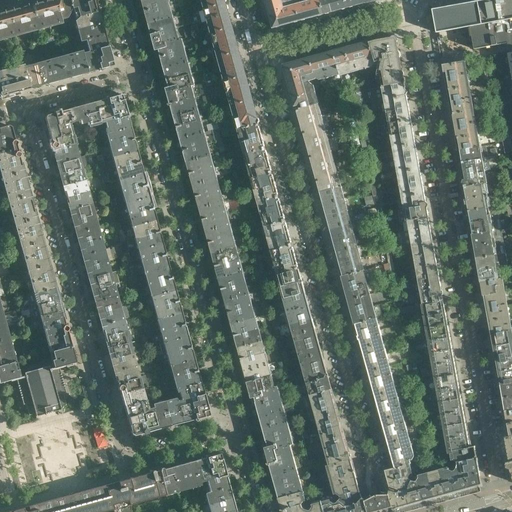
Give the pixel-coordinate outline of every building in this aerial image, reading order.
[(60,17),(55,0),(51,0),(43,2),(49,24),(61,21),(60,17)] [(69,0),(55,0),(60,17),(69,15),(72,9),(69,0)] [(96,2),(97,1),(97,0),(69,0),(72,9),(77,7),(79,17),(99,12),(96,2)] [(167,5),(165,0),(141,0),(145,11),(167,5)] [(226,3),(224,0),(201,0),(202,2),(204,1),(206,9),(226,3)] [(284,0),(266,0),(269,8),(278,6),(278,7),(283,5),(282,1),(284,0)] [(299,20),(294,2),(288,3),(287,0),(284,0),(282,1),(283,5),(288,23),(299,20)] [(311,17),(306,0),(295,0),(294,2),(299,20),(311,17)] [(318,0),(306,0),(311,17),(323,14),(318,0)] [(334,11),(331,0),(318,0),(323,14),(334,11)] [(346,7),(343,0),(331,0),(334,11),(346,7)] [(511,0),(484,0),(432,9),(436,33),(470,27),(474,49),(497,45),(497,44),(497,43),(508,45),(509,49),(509,53),(511,52),(511,0)] [(49,24),(43,2),(32,5),(38,27),(49,24)] [(229,15),(226,6),(226,3),(206,9),(208,16),(206,17),(207,21),(229,15)] [(38,27),(32,5),(20,8),(26,31),(38,27)] [(170,17),(167,5),(145,11),(148,23),(170,17)] [(288,23),(283,5),(278,7),(278,6),(269,8),(274,27),(288,23)] [(26,31),(20,8),(9,12),(15,34),(26,31)] [(15,34),(9,12),(0,14),(0,25),(3,37),(15,34)] [(102,23),(99,12),(79,17),(77,19),(79,29),(102,23)] [(232,27),(229,15),(207,21),(208,26),(210,25),(213,33),(232,27)] [(173,28),(170,17),(148,23),(151,35),(173,28)] [(105,35),(102,26),(102,23),(79,29),(83,41),(86,40),(105,35)] [(236,39),(232,27),(213,33),(215,40),(212,41),(214,46),(236,39)] [(177,40),(173,28),(151,35),(154,47),(177,40)] [(77,34),(74,35),(66,38),(67,43),(68,45),(79,42),(77,34)] [(113,66),(109,49),(110,48),(110,46),(109,45),(108,45),(105,35),(86,40),(89,52),(94,50),(96,58),(99,58),(102,69),(113,66)] [(404,83),(396,38),(395,37),(376,41),(369,42),(375,63),(381,61),(380,73),(382,87),(404,83)] [(67,43),(66,38),(58,40),(54,41),(56,47),(67,43)] [(183,51),(180,40),(180,39),(177,40),(154,47),(155,48),(157,56),(160,55),(161,57),(183,51)] [(239,52),(237,44),(236,39),(214,46),(215,50),(217,49),(219,57),(239,52)] [(375,64),(375,63),(369,42),(345,49),(351,71),(375,64)] [(351,71),(345,49),(333,52),(339,73),(339,74),(351,71)] [(102,69),(99,58),(96,58),(94,50),(89,52),(82,54),(88,73),(98,70),(99,71),(100,72),(101,71),(102,69)] [(186,63),(183,51),(161,57),(164,69),(186,63)] [(242,64),(241,60),(239,52),(219,57),(221,65),(219,65),(220,70),(242,64)] [(339,73),(333,52),(321,56),(327,77),(331,76),(331,75),(339,73)] [(88,73),(82,54),(71,57),(76,76),(88,73)] [(463,62),(462,54),(441,58),(442,65),(463,62)] [(327,77),(321,56),(310,59),(315,78),(316,79),(323,77),(323,78),(327,77)] [(76,76),(71,57),(59,60),(65,79),(76,76)] [(315,78),(310,59),(298,62),(303,81),(304,85),(309,83),(308,79),(315,78)] [(65,79),(59,60),(48,63),(53,82),(65,79)] [(303,81),(298,62),(284,66),(289,83),(298,81),(299,82),(303,81)] [(465,74),(463,62),(442,65),(444,77),(465,74)] [(53,82),(48,63),(36,66),(41,86),(53,82)] [(189,74),(186,63),(164,69),(167,80),(189,74)] [(246,76),(242,64),(220,70),(221,74),(224,74),(226,81),(246,76)] [(41,86),(36,66),(25,69),(29,87),(31,86),(32,88),(41,86)] [(29,87),(25,69),(24,67),(12,70),(18,90),(29,87)] [(18,90),(12,70),(1,74),(6,93),(18,90)] [(193,86),(189,74),(167,80),(168,83),(165,84),(167,91),(167,93),(189,87),(193,86)] [(467,86),(465,74),(444,77),(447,90),(467,86)] [(249,88),(248,84),(246,76),(226,81),(228,89),(226,90),(227,94),(249,88)] [(313,92),(311,84),(309,83),(304,85),(303,81),(299,82),(298,81),(289,83),(293,98),(313,92)] [(407,95),(404,83),(382,87),(374,88),(369,89),(362,91),(355,92),(354,92),(356,104),(386,99),(407,95)] [(469,98),(467,86),(447,90),(449,102),(470,98),(469,98)] [(193,98),(189,87),(167,93),(170,105),(193,98)] [(252,100),(250,92),(249,88),(227,94),(228,98),(230,98),(233,105),(252,100)] [(319,104),(318,99),(315,100),(313,92),(293,98),(295,105),(296,105),(297,110),(316,104),(319,104)] [(345,96),(344,92),(332,95),(333,100),(345,96)] [(127,114),(124,104),(121,95),(110,98),(113,109),(110,110),(113,121),(128,117),(128,118),(129,117),(129,116),(128,114),(127,114)] [(409,107),(407,95),(386,99),(388,111),(409,107)] [(113,121),(110,110),(113,109),(110,98),(109,98),(108,97),(107,97),(106,98),(106,99),(96,102),(102,124),(105,123),(113,121)] [(474,110),(472,98),(472,97),(469,98),(470,98),(449,102),(451,114),(474,110)] [(196,110),(193,98),(170,105),(174,116),(196,110)] [(256,112),(255,108),(252,100),(233,105),(235,113),(232,114),(234,118),(256,112)] [(102,124),(96,102),(82,106),(87,123),(88,128),(102,124)] [(319,117),(316,104),(297,110),(297,111),(300,122),(319,117)] [(87,123),(82,106),(68,109),(72,123),(80,121),(81,125),(87,123)] [(411,120),(409,107),(388,111),(390,123),(411,120)] [(72,123),(68,109),(59,112),(59,111),(54,112),(54,113),(46,116),(45,118),(47,128),(68,122),(70,123),(72,123)] [(199,122),(196,110),(174,116),(177,128),(199,122)] [(476,122),(474,110),(451,114),(453,126),(476,122)] [(259,124),(257,118),(256,112),(234,118),(235,123),(237,122),(239,130),(259,124)] [(131,129),(128,118),(128,117),(113,121),(105,123),(109,135),(131,129)] [(322,127),(319,117),(300,122),(303,133),(304,134),(323,128),(323,127),(322,127)] [(413,132),(411,120),(390,123),(393,135),(413,132)] [(73,134),(70,123),(68,122),(47,128),(50,139),(70,134),(73,134)] [(202,133),(199,122),(177,128),(180,139),(202,133)] [(479,134),(476,122),(453,126),(455,138),(479,134)] [(259,124),(239,130),(242,142),(262,136),(259,124)] [(0,140),(14,137),(11,127),(8,126),(0,128),(0,140)] [(326,140),(323,128),(304,134),(307,146),(326,140)] [(134,140),(131,129),(109,135),(112,146),(134,140)] [(499,143),(497,131),(488,132),(490,144),(499,143)] [(415,144),(413,132),(393,135),(395,148),(415,144)] [(205,145),(202,133),(180,139),(183,151),(205,145)] [(73,146),(70,134),(50,139),(54,151),(73,146)] [(481,146),(479,134),(455,138),(457,150),(478,147),(481,146)] [(265,148),(263,141),(262,136),(242,142),(245,154),(265,148)] [(0,153),(17,149),(14,137),(0,140),(0,153)] [(137,152),(135,143),(134,140),(112,146),(115,158),(137,152)] [(329,152),(326,140),(307,146),(310,157),(329,152)] [(418,156),(415,144),(395,148),(397,160),(418,156)] [(208,156),(205,145),(183,151),(186,162),(208,156)] [(76,157),(73,146),(54,151),(57,163),(76,157)] [(480,159),(478,147),(457,150),(460,162),(480,159)] [(269,160),(265,148),(245,154),(249,166),(269,160)] [(20,160),(17,149),(0,153),(0,163),(1,166),(20,160)] [(98,163),(95,152),(91,153),(91,155),(90,155),(93,165),(94,165),(98,164),(98,163)] [(140,163),(137,152),(115,158),(118,170),(140,163)] [(333,164),(329,152),(310,157),(313,169),(333,164)] [(212,168),(208,156),(186,162),(189,174),(212,168)] [(420,168),(418,156),(397,160),(399,172),(420,168)] [(79,169),(76,157),(57,163),(60,174),(79,169)] [(483,171),(480,159),(460,162),(462,175),(483,171)] [(23,172),(20,160),(1,166),(4,177),(23,172)] [(272,172),(269,160),(249,166),(252,178),(272,172)] [(143,175),(141,166),(140,163),(118,170),(121,181),(143,175)] [(336,176),(333,164),(313,169),(317,181),(336,176)] [(215,179),(212,168),(189,174),(193,186),(215,179)] [(422,180),(420,168),(399,172),(401,184),(422,180)] [(82,181),(79,169),(60,174),(63,186),(82,181)] [(485,183),(483,171),(462,175),(464,187),(482,183),(482,184),(485,183)] [(26,183),(23,172),(4,177),(7,189),(26,183)] [(110,184),(108,178),(109,178),(108,172),(101,174),(101,175),(104,183),(104,186),(105,186),(109,184),(110,184)] [(275,184),(272,172),(252,178),(255,190),(275,184)] [(147,187),(143,175),(121,181),(124,193),(147,187)] [(339,188),(336,176),(317,181),(320,193),(339,188)] [(218,191),(215,179),(193,186),(196,197),(218,191)] [(424,193),(422,180),(401,184),(403,196),(424,193)] [(86,192),(82,181),(63,186),(66,197),(86,192)] [(30,195),(26,183),(7,189),(10,200),(30,195)] [(487,195),(486,190),(483,191),(482,184),(482,183),(464,187),(466,199),(487,195)] [(279,197),(275,184),(255,190),(258,202),(279,197)] [(150,198),(147,189),(147,187),(124,193),(128,204),(150,198)] [(342,200),(339,188),(320,193),(323,205),(342,200)] [(221,203),(218,191),(196,197),(199,209),(221,203)] [(89,204),(86,192),(66,197),(70,209),(89,204)] [(426,205),(424,193),(403,196),(406,209),(426,205)] [(33,207),(30,195),(10,200),(13,212),(33,207)] [(486,207),(485,200),(488,199),(487,195),(466,199),(468,210),(486,207)] [(282,209),(280,201),(279,197),(258,202),(262,214),(282,209)] [(153,210),(150,198),(128,204),(131,216),(153,210)] [(346,211),(342,200),(323,205),(326,217),(346,211)] [(224,214),(221,203),(199,209),(202,220),(224,214)] [(92,215),(89,204),(70,209),(73,221),(92,215)] [(429,217),(426,205),(406,209),(408,221),(409,221),(429,217)] [(36,218),(33,207),(13,212),(17,224),(36,218)] [(491,219),(490,214),(488,215),(486,207),(468,210),(470,222),(491,219)] [(285,221),(284,215),(282,209),(262,214),(265,226),(285,221)] [(114,222),(113,219),(111,210),(101,213),(102,216),(108,214),(108,216),(107,216),(109,223),(110,223),(114,222)] [(156,221),(154,212),(153,210),(131,216),(134,228),(156,221)] [(349,223),(346,211),(326,217),(330,229),(349,223)] [(228,226),(224,214),(202,220),(205,232),(228,226)] [(95,227),(92,215),(73,221),(76,232),(95,227)] [(433,241),(429,217),(409,221),(411,230),(409,231),(410,237),(412,237),(414,245),(433,241)] [(39,230),(36,218),(17,224),(20,235),(39,230)] [(490,231),(489,224),(492,223),(491,219),(470,222),(473,234),(490,231)] [(159,233),(156,221),(134,228),(137,239),(159,233)] [(289,233),(285,221),(265,226),(268,238),(289,233)] [(352,235),(349,223),(330,229),(333,240),(352,235)] [(231,237),(228,226),(205,232),(208,243),(231,237)] [(98,238),(95,227),(76,232),(79,244),(98,238)] [(42,241),(39,230),(20,235),(23,247),(42,241)] [(495,243),(495,238),(492,239),(490,231),(473,234),(475,246),(495,243)] [(162,245),(160,235),(159,233),(137,239),(140,251),(162,245)] [(292,245),(289,233),(268,238),(272,250),(292,245)] [(356,247),(352,235),(333,240),(336,252),(356,247)] [(234,249),(231,237),(208,243),(212,255),(234,249)] [(102,250),(98,238),(79,244),(82,255),(102,250)] [(45,253),(42,241),(23,247),(26,258),(45,253)] [(437,265),(433,241),(414,245),(415,254),(413,254),(414,261),(417,260),(418,268),(437,265)] [(495,255),(493,248),(496,247),(495,243),(475,246),(477,258),(495,255)] [(166,256),(162,245),(140,251),(143,262),(166,256)] [(295,257),(292,245),(272,250),(275,262),(295,257)] [(359,259),(356,247),(336,252),(339,264),(359,259)] [(237,260),(234,249),(212,255),(215,267),(237,260)] [(105,262),(102,250),(82,255),(85,267),(105,262)] [(49,265),(45,253),(26,258),(29,270),(49,265)] [(500,266),(499,262),(496,262),(495,255),(477,258),(479,270),(500,266)] [(169,268),(166,259),(166,256),(143,262),(147,274),(169,268)] [(299,269),(295,257),(275,262),(278,274),(299,269)] [(362,271),(359,259),(339,264),(343,276),(362,271)] [(240,272),(237,260),(215,267),(218,278),(240,272)] [(108,273),(105,262),(85,267),(89,279),(108,273)] [(52,276),(49,265),(29,270),(32,282),(52,276)] [(441,288),(437,265),(418,268),(420,277),(417,278),(418,283),(421,283),(422,291),(430,289),(431,290),(441,288)] [(499,279),(498,271),(500,271),(500,266),(479,270),(481,282),(499,279)] [(172,279),(169,268),(147,274),(150,285),(172,279)] [(302,281),(301,276),(299,269),(278,274),(282,286),(302,281)] [(365,283),(362,271),(343,276),(342,276),(346,288),(365,283)] [(243,284),(240,272),(218,278),(221,290),(243,284)] [(111,285),(108,273),(89,279),(92,290),(111,285)] [(55,288),(52,276),(32,282),(36,293),(55,288)] [(504,291),(501,278),(499,279),(481,282),(483,295),(504,291)] [(175,291),(173,282),(172,279),(150,285),(153,297),(175,291)] [(305,293),(302,281),(282,286),(285,298),(305,293)] [(368,295),(365,283),(346,288),(349,300),(368,295)] [(247,295),(243,284),(221,290),(224,301),(247,295)] [(114,296),(111,285),(92,290),(95,302),(114,296)] [(58,299),(55,288),(36,293),(39,305),(58,299)] [(443,300),(441,288),(431,290),(430,289),(422,291),(423,299),(421,299),(422,304),(424,304),(424,303),(443,300)] [(178,303),(175,291),(153,297),(156,309),(178,303)] [(506,304),(504,291),(483,295),(486,307),(506,304)] [(309,305),(307,299),(305,293),(285,298),(288,310),(309,305)] [(404,307),(401,294),(396,296),(396,300),(398,308),(404,307)] [(250,307),(247,295),(224,301),(228,313),(250,307)] [(371,307),(368,295),(349,300),(352,312),(371,307)] [(117,308),(114,296),(95,302),(98,313),(117,308)] [(61,311),(58,299),(39,305),(42,316),(61,311)] [(446,312),(443,300),(424,303),(424,304),(426,316),(446,312)] [(182,314),(179,305),(178,303),(156,309),(159,320),(182,314)] [(508,317),(506,304),(486,307),(488,320),(508,317)] [(312,317),(309,305),(288,310),(292,322),(312,317)] [(375,305),(371,307),(352,312),(355,324),(374,319),(375,319),(375,318),(379,317),(375,305)] [(253,318),(250,307),(228,313),(231,324),(253,318)] [(121,320),(117,308),(98,313),(101,325),(121,320)] [(64,323),(61,311),(42,316),(45,328),(64,323)] [(448,324),(446,312),(426,316),(429,328),(448,324)] [(185,326),(182,314),(159,320),(163,332),(185,326)] [(315,329),(312,317),(292,322),(295,334),(315,329)] [(511,329),(508,317),(488,320),(490,333),(511,329)] [(256,330),(253,318),(231,324),(234,336),(256,330)] [(380,330),(378,326),(376,326),(374,319),(355,324),(359,336),(380,330)] [(409,331),(407,319),(401,320),(404,333),(409,331)] [(124,331),(121,320),(101,325),(105,337),(124,331)] [(68,334),(64,323),(45,328),(48,340),(68,334)] [(450,337),(448,324),(429,328),(431,340),(450,337)] [(188,337),(185,328),(185,326),(163,332),(166,343),(188,337)] [(281,338),(278,326),(273,327),(277,340),(281,338)] [(511,328),(511,329),(490,333),(492,346),(511,342),(511,328)] [(319,341),(315,329),(295,334),(298,346),(319,341)] [(259,341),(256,330),(234,336),(237,348),(259,341)] [(381,343),(379,336),(381,335),(380,330),(359,336),(362,348),(381,343)] [(127,343),(124,331),(105,337),(108,348),(127,343)] [(71,346),(68,334),(48,340),(52,351),(71,346)] [(191,349),(188,337),(166,343),(169,355),(191,349)] [(452,349),(450,337),(431,340),(433,352),(452,349)] [(0,365),(13,362),(10,350),(7,338),(0,340),(0,365)] [(262,353),(259,341),(237,348),(240,359),(262,353)] [(322,353),(319,341),(298,346),(302,359),(322,353)] [(511,342),(492,346),(495,358),(511,355),(511,342)] [(130,354),(127,343),(108,348),(111,360),(130,354)] [(386,354),(385,349),(383,350),(381,343),(362,348),(365,360),(386,354)] [(75,362),(71,346),(52,351),(54,360),(51,360),(52,364),(54,369),(58,368),(64,367),(64,365),(75,362)] [(194,361),(192,351),(191,349),(169,355),(172,367),(194,361)] [(454,361),(452,349),(433,352),(435,364),(454,361)] [(266,365),(262,353),(240,359),(243,371),(266,365)] [(325,365),(322,353),(302,359),(305,371),(325,365)] [(133,366),(130,354),(111,360),(114,371),(133,366)] [(387,367),(385,360),(387,359),(386,354),(365,360),(369,372),(387,367)] [(511,368),(511,355),(495,358),(497,371),(511,368)] [(20,378),(18,372),(16,361),(13,362),(0,365),(0,382),(10,380),(10,381),(16,380),(20,378)] [(197,372),(194,361),(172,367),(175,378),(197,372)] [(456,373),(454,361),(435,364),(437,377),(456,373)] [(65,393),(58,368),(54,369),(52,364),(50,365),(50,364),(49,363),(45,364),(45,362),(24,367),(25,370),(18,372),(20,378),(16,380),(23,404),(26,404),(27,409),(29,415),(35,414),(36,418),(59,412),(61,411),(59,407),(65,405),(64,399),(62,394),(65,393)] [(269,376),(266,365),(243,371),(247,382),(269,376)] [(329,377),(327,371),(325,365),(305,371),(308,383),(329,377)] [(137,378),(133,366),(114,371),(117,383),(137,378)] [(393,378),(391,373),(389,374),(387,367),(369,372),(372,384),(393,378)] [(511,368),(497,371),(499,384),(511,381),(511,368)] [(201,384),(198,374),(197,372),(175,378),(178,390),(201,384)] [(459,385),(456,373),(437,377),(440,389),(459,385)] [(272,388),(269,376),(247,382),(250,394),(272,388)] [(332,389),(329,377),(308,383),(312,395),(332,389)] [(140,389),(137,378),(117,383),(120,394),(140,389)] [(394,391),(392,384),(394,383),(393,378),(372,384),(375,396),(394,391)] [(511,381),(499,384),(504,409),(511,407),(511,381)] [(204,395),(201,384),(178,390),(182,401),(190,399),(204,395)] [(461,398),(459,385),(440,389),(442,401),(461,398)] [(278,399),(275,387),(272,388),(250,394),(250,395),(252,403),(255,402),(256,405),(278,399)] [(143,401),(140,389),(120,394),(124,406),(143,401)] [(332,389),(312,395),(311,395),(315,406),(335,401),(332,389)] [(399,402),(398,397),(396,398),(394,391),(375,396),(378,408),(399,402)] [(209,415),(204,395),(190,399),(192,409),(195,408),(198,419),(209,415)] [(463,410),(461,398),(442,401),(444,413),(463,410)] [(198,419),(195,408),(192,409),(190,399),(182,401),(177,403),(182,423),(198,419)] [(282,410),(278,399),(256,405),(259,416),(282,410)] [(149,410),(146,400),(143,401),(124,406),(127,418),(141,414),(148,412),(149,410)] [(182,423),(177,403),(176,400),(165,404),(171,426),(182,423)] [(338,413),(335,401),(315,406),(318,418),(338,413)] [(400,415),(398,407),(401,407),(399,402),(378,408),(382,420),(400,415)] [(171,426),(165,404),(153,407),(153,409),(154,409),(159,429),(171,426)] [(159,429),(154,409),(153,409),(149,410),(148,412),(141,414),(143,422),(141,423),(144,433),(159,429)] [(285,422),(282,410),(259,416),(263,428),(285,422)] [(465,422),(463,410),(444,413),(446,425),(465,422)] [(341,424),(338,413),(318,418),(321,430),(341,424)] [(144,433),(141,423),(143,422),(141,414),(127,418),(131,434),(134,436),(144,433)] [(406,426),(404,421),(402,422),(400,415),(382,420),(385,432),(406,426)] [(288,433),(285,422),(263,428),(266,439),(288,433)] [(467,434),(465,422),(446,425),(448,437),(448,438),(467,434)] [(345,436),(341,424),(321,430),(324,442),(345,436)] [(102,425),(93,427),(99,447),(108,445),(102,425)] [(407,439),(405,431),(407,431),(406,426),(385,432),(388,444),(407,439)] [(291,445),(288,433),(266,439),(266,442),(263,443),(265,450),(266,452),(288,446),(291,445)] [(471,447),(470,440),(468,440),(467,434),(448,438),(448,437),(447,438),(449,450),(452,450),(470,446),(470,447),(471,447)] [(348,448),(345,436),(324,442),(328,453),(348,448)] [(412,450),(411,445),(409,446),(407,439),(388,444),(391,456),(412,450)] [(291,457),(288,446),(266,452),(269,464),(291,457)] [(475,446),(471,447),(470,447),(470,446),(452,450),(453,460),(456,462),(457,462),(477,458),(475,446)] [(351,460),(348,448),(328,453),(331,465),(351,460)] [(409,460),(412,459),(411,455),(414,455),(412,450),(391,456),(395,468),(407,464),(407,465),(409,464),(410,463),(409,460)] [(226,475),(220,454),(194,461),(200,482),(206,481),(206,480),(226,475)] [(294,469),(291,457),(269,464),(272,475),(294,469)] [(479,469),(477,458),(457,462),(457,464),(456,468),(465,472),(479,469)] [(356,478),(351,460),(331,465),(329,465),(334,484),(356,478)] [(200,482),(194,461),(183,464),(189,486),(200,483),(200,482)] [(189,486),(183,464),(171,467),(177,489),(189,486)] [(410,474),(407,465),(407,464),(395,468),(392,468),(392,470),(385,472),(388,482),(408,477),(410,474)] [(177,489),(171,467),(159,470),(165,492),(177,489)] [(470,489),(467,477),(465,476),(465,474),(465,472),(456,468),(454,470),(452,471),(457,492),(470,489)] [(298,481),(294,469),(272,475),(275,487),(298,481)] [(457,492),(452,471),(448,469),(439,472),(446,495),(457,492)] [(482,485),(479,469),(465,472),(465,474),(465,476),(467,477),(470,489),(482,485)] [(166,495),(165,492),(159,470),(70,495),(75,511),(103,511),(113,509),(113,511),(131,511),(130,505),(166,495)] [(446,495),(439,472),(419,477),(417,481),(414,481),(411,480),(407,489),(411,505),(446,495)] [(229,487),(226,475),(206,480),(206,481),(209,492),(229,487)] [(407,489),(411,480),(409,480),(408,477),(388,482),(390,488),(390,489),(390,490),(390,491),(389,494),(391,494),(407,489)] [(359,490),(356,478),(334,484),(337,494),(339,495),(359,490)] [(301,492),(298,481),(275,487),(279,499),(301,492)] [(232,498),(229,487),(209,492),(207,492),(210,504),(232,498)] [(336,511),(334,504),(328,500),(327,498),(325,498),(322,487),(318,489),(322,504),(324,511),(336,511)] [(411,505),(407,489),(391,494),(389,494),(377,491),(376,487),(374,487),(373,488),(374,492),(370,495),(364,500),(362,498),(360,502),(351,505),(353,511),(372,511),(375,511),(379,510),(379,511),(380,511),(381,511),(382,511),(382,510),(382,509),(392,507),(393,509),(394,510),(395,510),(396,510),(396,509),(397,509),(411,505)] [(361,496),(361,495),(359,490),(339,495),(340,498),(338,500),(347,506),(351,505),(360,502),(362,498),(362,497),(361,497),(361,496)] [(302,505),(304,500),(302,492),(301,492),(279,499),(281,507),(274,509),(275,511),(282,510),(301,505),(302,505)] [(75,511),(70,495),(3,511),(75,511)] [(226,511),(235,510),(232,498),(210,504),(211,511),(226,511)] [(353,511),(351,505),(347,506),(338,500),(337,503),(334,504),(336,511),(353,511)]
